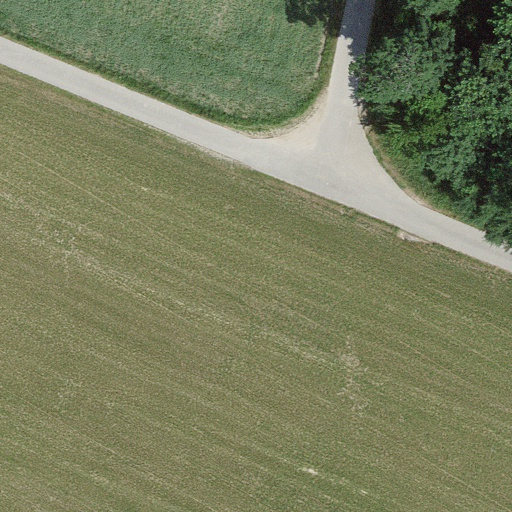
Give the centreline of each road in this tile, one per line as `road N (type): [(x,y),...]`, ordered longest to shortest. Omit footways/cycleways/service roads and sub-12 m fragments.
road 1 (track): [(511,248),(0,44)]
road 2 (track): [(374,0),(340,177)]
